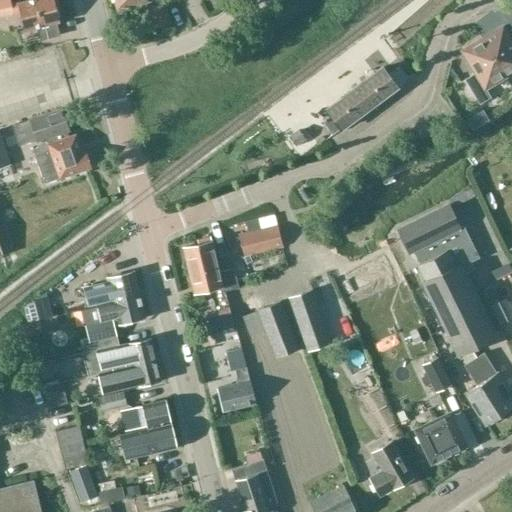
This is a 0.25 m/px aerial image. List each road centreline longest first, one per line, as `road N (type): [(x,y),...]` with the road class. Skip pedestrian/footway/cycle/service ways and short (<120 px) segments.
road 1 (residential): [(150,235),(299,174),(334,170),(420,101),(439,44),(488,0)]
road 2 (tertiary): [(218,511),(150,235)]
road 3 (tertiary): [(150,235),(109,71)]
road 4 (residential): [(109,71),(210,34),(257,0)]
